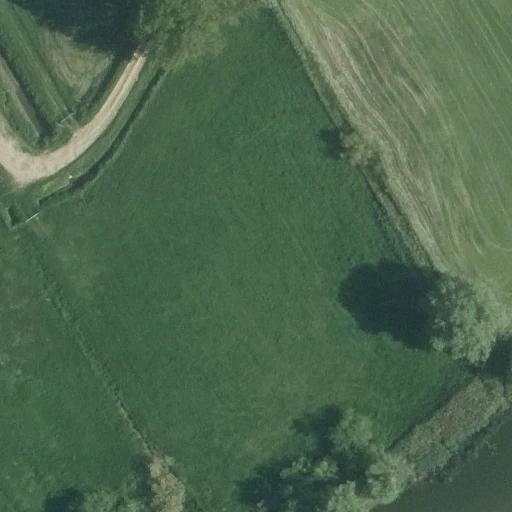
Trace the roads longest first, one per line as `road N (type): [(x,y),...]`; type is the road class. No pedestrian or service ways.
road 1 (track): [(0,153),(29,176),(101,128),(174,0)]
road 2 (track): [(81,144),(0,5)]
